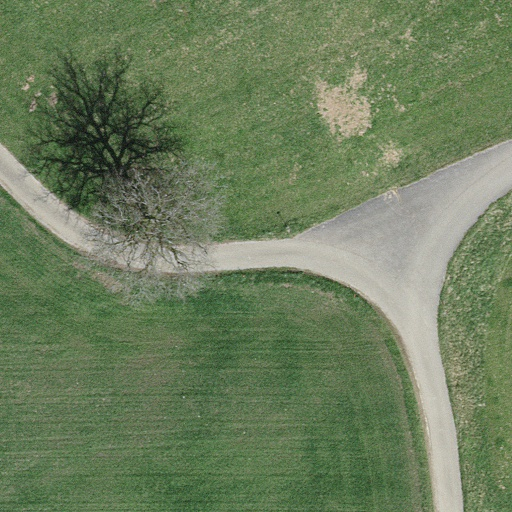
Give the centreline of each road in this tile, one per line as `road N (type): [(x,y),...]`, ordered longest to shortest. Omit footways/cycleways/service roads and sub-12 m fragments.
road 1 (track): [(0,164),(76,228),(155,254),(389,241),(420,332),(449,511)]
road 2 (track): [(389,241),(511,160)]
